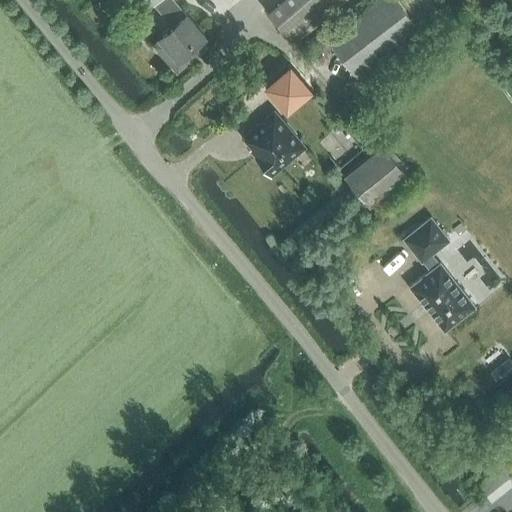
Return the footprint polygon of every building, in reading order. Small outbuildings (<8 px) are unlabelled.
[(205,37),(173,0),(159,0),(153,5),(171,26),(158,38),(160,41),(154,46),(166,60),(173,55),(184,67),(204,49),(199,43),(205,37)] [(292,42),(316,23),(344,0),(281,0),(268,12),(292,42)] [(374,0),(324,39),(354,77),(417,29),(395,0),(374,0)] [(291,64),(271,81),(287,100),(308,83),(291,64)] [(255,157),(270,175),(304,146),(274,110),(243,137),(252,146),(250,148),(256,156),(255,157)] [(344,175),(368,207),(406,176),(382,144),(344,175)] [(409,286),(444,330),(474,306),(439,262),(438,263),(431,254),(449,239),(431,217),(403,238),(421,261),(423,260),(430,269),(409,286)]
